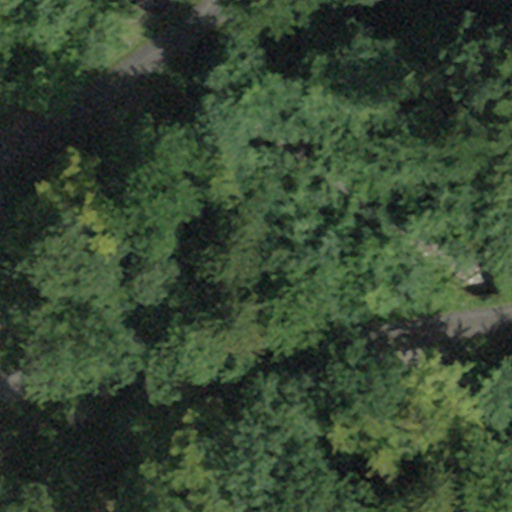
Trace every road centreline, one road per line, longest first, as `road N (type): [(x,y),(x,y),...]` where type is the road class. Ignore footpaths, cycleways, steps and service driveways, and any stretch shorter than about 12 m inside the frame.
road 1 (unclassified): [(511,326),(430,330),(0,393)]
road 2 (unclassified): [(0,146),(268,0)]
